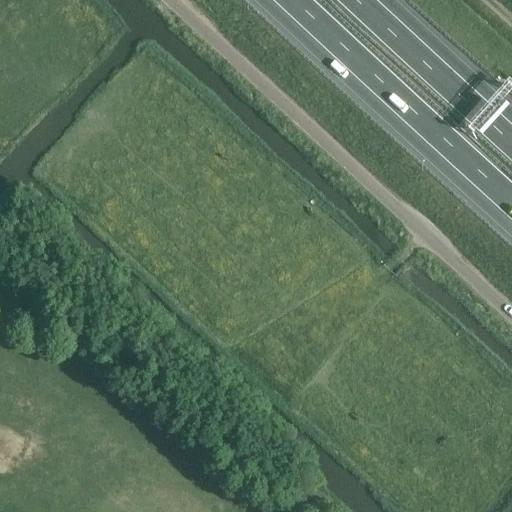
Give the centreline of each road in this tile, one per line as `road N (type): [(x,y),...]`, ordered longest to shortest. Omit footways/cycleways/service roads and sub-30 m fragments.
road 1 (unclassified): [(511,311),(175,0)]
road 2 (motorway): [(284,0),(511,210)]
road 3 (motorway): [(511,135),(367,0)]
